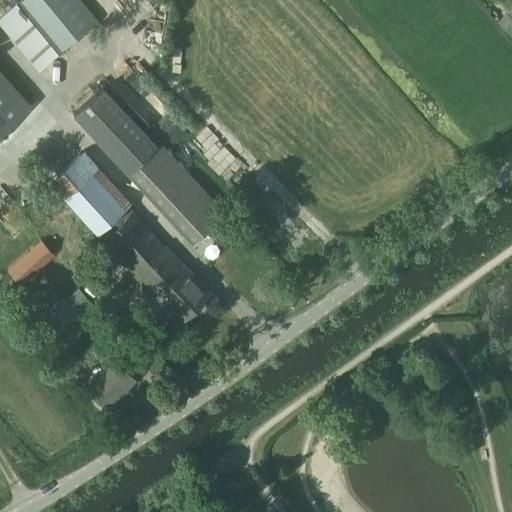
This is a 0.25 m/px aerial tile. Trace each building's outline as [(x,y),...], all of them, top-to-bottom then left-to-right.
[(67,46),(24,0),(21,0),(0,17),(0,22),(39,69),(67,46)] [(69,0),(24,0),(67,46),(91,26),(69,0)] [(511,15),(510,13),(501,22),(511,33),(511,32),(511,15)] [(0,130),(28,106),(0,75),(0,130)] [(158,147),(103,88),(74,114),(192,243),(225,213),(161,144),(158,147)] [(136,283),(119,299),(128,309),(136,302),(150,317),(164,305),(178,321),(209,292),(165,244),(164,245),(80,152),(51,179),(97,230),(96,231),(134,272),(129,276),(136,283)] [(9,270),(22,285),(56,254),(43,240),(9,270)] [(50,313),(65,330),(95,304),(80,287),(50,313)] [(85,382),(106,405),(134,380),(113,356),(85,382)]
